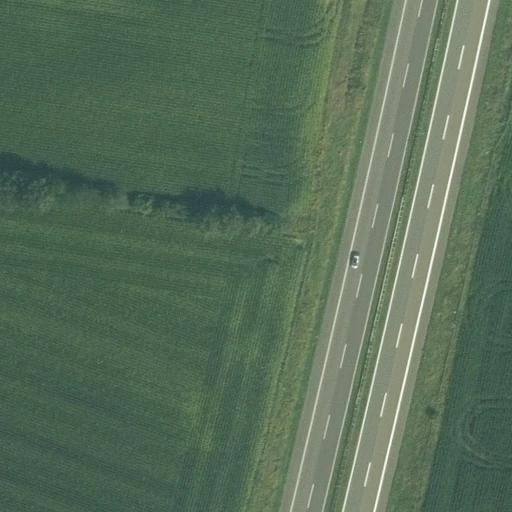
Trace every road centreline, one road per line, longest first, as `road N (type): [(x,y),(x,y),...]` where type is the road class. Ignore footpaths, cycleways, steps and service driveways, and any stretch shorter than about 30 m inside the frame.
road 1 (motorway): [(413,0),(296,511)]
road 2 (motorway): [(364,511),(480,0)]
